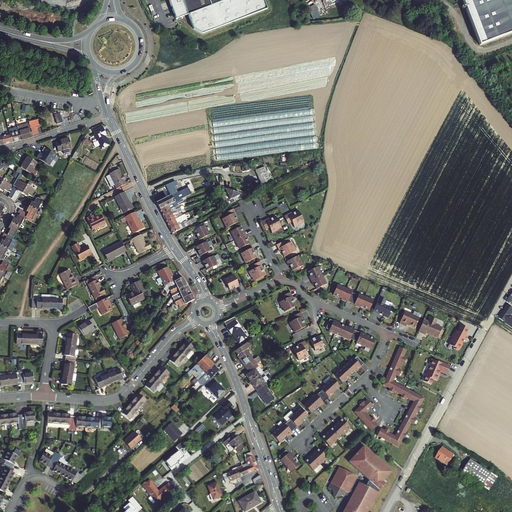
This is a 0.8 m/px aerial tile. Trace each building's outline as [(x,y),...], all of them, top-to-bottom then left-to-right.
[(182,0),(188,14),(226,0),(182,0)] [(333,5),(334,4),(334,3),(333,2),(332,0),(331,0),(328,0),(327,0),(326,1),(326,2),(325,4),(326,5),(327,7),(328,8),(329,8),(331,8),(332,7),(333,5)] [(511,0),(462,0),(480,44),(511,31),(511,0)] [(314,19),(322,16),(316,4),(309,7),(314,19)] [(64,123),(63,117),(62,114),(58,115),(58,114),(54,115),(53,115),(55,125),(64,123)] [(16,119),(17,124),(18,129),(19,132),(21,141),(32,138),(38,135),(37,128),(41,127),(39,120),(28,123),(29,124),(29,125),(21,127),(19,118),(16,119)] [(102,127),(93,132),(98,141),(93,143),(96,148),(100,146),(102,150),(110,146),(105,136),(106,136),(102,127)] [(21,141),(19,132),(10,134),(12,143),(21,141)] [(12,143),(10,134),(1,136),(3,145),(12,143)] [(69,138),(60,141),(61,142),(57,143),(59,151),(72,148),(69,138)] [(44,145),(37,157),(51,166),(58,153),(44,145)] [(38,163),(28,157),(25,162),(26,162),(24,165),(24,164),(22,167),(21,168),(29,173),(31,169),(33,170),(38,163)] [(265,182),(270,180),(264,166),(255,170),(261,184),(265,183),(265,182)] [(113,188),(114,191),(124,187),(122,183),(124,182),(122,179),(120,180),(119,177),(117,172),(104,178),(109,187),(108,187),(109,190),(113,188)] [(20,175),(14,184),(16,185),(16,186),(19,188),(18,190),(22,193),(28,185),(20,180),(21,178),(22,176),(20,175)] [(9,191),(11,192),(12,190),(13,188),(11,187),(12,186),(3,181),(0,185),(0,189),(3,191),(4,189),(8,192),(9,191)] [(250,193),(246,184),(226,193),(230,203),(250,193)] [(34,197),(36,194),(37,192),(37,191),(36,191),(28,185),(22,193),(27,196),(28,194),(34,197)] [(156,203),(160,209),(182,199),(191,194),(188,188),(171,196),(171,195),(156,203)] [(133,210),(124,193),(115,198),(124,214),(133,210)] [(28,207),(37,212),(42,203),(43,201),(39,198),(36,199),(33,204),(31,203),(28,207)] [(160,209),(162,213),(177,205),(177,204),(182,201),(182,199),(160,209)] [(164,218),(174,213),(180,210),(177,205),(162,213),(164,218)] [(26,219),(31,222),(37,212),(28,207),(26,212),(29,213),(27,217),(28,217),(26,219)] [(227,227),(239,221),(232,209),(226,212),(228,216),(223,218),(227,227)] [(299,209),(285,216),(289,223),(292,221),(295,227),(301,224),(300,223),(304,221),(299,209)] [(134,235),(143,230),(139,222),(135,213),(125,218),(134,235)] [(164,218),(167,223),(183,215),(182,214),(176,217),(174,213),(164,218)] [(11,223),(19,228),(24,219),(23,218),(24,216),(20,214),(18,216),(18,215),(15,220),(13,219),(11,223)] [(170,229),(186,221),(185,219),(181,220),(181,219),(178,220),(178,219),(183,216),(183,215),(167,223),(170,229)] [(276,215),(263,222),(266,229),(270,227),(273,232),(278,230),(278,228),(282,226),(276,215)] [(94,218),(93,217),(87,220),(93,231),(106,224),(101,216),(97,218),(95,219),(94,218)] [(170,229),(172,233),(195,222),(193,219),(186,222),(186,221),(170,229)] [(19,228),(11,223),(8,228),(10,229),(8,233),(7,235),(13,239),(14,236),(19,228)] [(199,240),(209,234),(205,225),(203,226),(197,228),(196,229),(193,231),(195,235),(196,234),(199,240)] [(231,231),(235,239),(246,234),(244,230),(243,230),(241,226),(231,231)] [(246,234),(235,239),(240,248),(250,243),(247,239),(249,238),(246,234)] [(140,235),(131,240),(139,254),(151,248),(148,243),(145,245),(140,235)] [(14,242),(12,241),(6,237),(4,242),(1,241),(0,243),(0,245),(7,249),(10,251),(14,242)] [(285,240),(278,243),(285,256),(296,250),(292,241),(287,244),(285,240)] [(207,241),(195,247),(200,256),(210,250),(209,247),(210,247),(207,241)] [(122,245),(121,242),(103,251),(108,261),(126,251),(122,245)] [(81,261),(84,259),(84,258),(92,254),(88,246),(81,250),(78,243),(72,246),(76,253),(77,253),(81,261)] [(253,247),(241,253),(246,262),(257,257),(254,252),(255,251),(253,247)] [(214,255),(202,261),(207,270),(217,264),(216,261),(217,261),(214,255)] [(293,270),(303,265),(298,255),(287,261),(289,265),(290,265),(293,270)] [(266,275),(259,261),(252,265),(254,268),(248,271),(251,277),(253,276),(255,280),(266,275)] [(0,265),(0,271),(4,274),(8,265),(3,262),(1,266),(0,265)] [(309,276),(312,280),(323,275),(318,266),(308,271),(311,275),(309,276)] [(167,285),(176,280),(173,273),(172,274),(168,267),(158,272),(165,286),(167,285)] [(74,280),(72,275),(70,271),(61,275),(68,291),(80,285),(77,278),(76,279),(74,280)] [(235,288),(240,286),(234,274),(224,279),(230,290),(235,287),(235,288)] [(327,283),(323,275),(312,280),(314,284),(315,284),(317,288),(327,283)] [(94,277),(87,281),(89,285),(88,285),(96,299),(106,294),(103,288),(101,289),(97,280),(96,281),(94,277)] [(170,290),(186,283),(183,277),(176,280),(167,285),(164,288),(164,289),(167,294),(170,290)] [(130,285),(133,291),(126,295),(131,305),(144,298),(141,292),(139,289),(140,288),(136,281),(130,285)] [(178,291),(179,293),(188,289),(186,283),(170,290),(172,294),(178,291)] [(338,284),(334,294),(343,298),(347,287),(338,284)] [(353,290),(347,287),(343,298),(342,299),(346,300),(346,299),(352,302),(356,293),(352,291),(353,290)] [(175,303),(192,294),(188,289),(179,293),(172,297),(173,300),(175,303)] [(286,311),(296,305),(290,292),(283,295),(285,299),(279,302),(282,308),(284,307),(286,311)] [(359,294),(356,293),(352,302),(358,304),(357,305),(361,307),(362,306),(366,296),(360,293),(359,294)] [(180,307),(194,300),(192,294),(175,303),(176,305),(178,305),(180,307)] [(375,299),(366,296),(362,306),(370,310),(375,299)] [(380,296),(374,311),(380,314),(381,313),(384,314),(385,315),(389,317),(393,309),(392,307),(386,304),(386,303),(387,299),(380,296)] [(32,309),(49,309),(50,299),(40,299),(32,298),(32,309)] [(90,312),(91,312),(99,308),(103,315),(112,310),(110,306),(108,303),(110,302),(108,298),(88,308),(90,312)] [(58,299),(50,299),(49,309),(62,309),(62,299),(58,299)] [(511,307),(508,305),(499,318),(505,323),(511,328),(511,307)] [(406,310),(401,322),(407,325),(408,323),(416,326),(420,317),(406,310)] [(296,332),(307,326),(300,312),(293,316),(295,319),(290,322),(293,328),(294,328),(296,332)] [(425,318),(420,330),(426,333),(428,330),(430,332),(439,336),(443,326),(436,323),(438,318),(432,315),(430,320),(425,318)] [(235,316),(224,322),(227,326),(226,327),(232,334),(239,343),(247,337),(240,328),(240,327),(235,320),(237,319),(235,316)] [(124,328),(126,327),(123,321),(122,322),(120,319),(112,323),(120,338),(128,334),(126,331),(124,328)] [(330,331),(336,333),(340,323),(341,322),(337,320),(337,321),(331,319),(327,328),(331,329),(330,331)] [(89,320),(78,327),(83,335),(94,329),(96,328),(94,325),(93,326),(92,326),(89,320)] [(336,333),(344,337),(349,326),(340,323),(336,333)] [(466,333),(470,327),(462,323),(459,329),(458,329),(456,332),(455,333),(452,337),(453,339),(451,342),(451,344),(455,346),(454,347),(459,349),(460,348),(460,349),(464,343),(463,342),(464,341),(463,341),(465,338),(467,339),(469,335),(466,333)] [(351,338),(354,339),(358,330),(352,328),(353,327),(349,325),(349,326),(344,337),(351,340),(351,338)] [(357,343),(363,345),(368,334),(368,333),(365,332),(364,333),(358,330),(354,339),(358,341),(357,343)] [(68,333),(66,346),(76,348),(78,335),(68,333)] [(30,344),(30,334),(17,334),(17,344),(30,344)] [(42,335),(30,334),(30,344),(42,345),(42,335)] [(368,334),(363,345),(372,349),(376,338),(368,334)] [(319,335),(310,340),(316,350),(319,349),(319,350),(325,347),(319,335)] [(186,357),(189,359),(194,353),(191,351),(194,347),(186,341),(178,350),(186,357)] [(257,362),(261,360),(258,356),(253,360),(246,349),(250,346),(247,342),(235,350),(238,354),(237,355),(240,359),(241,358),(242,359),(241,360),(245,366),(246,365),(249,368),(257,362)] [(309,349),(306,342),(293,348),(299,360),(308,356),(305,350),(309,349)] [(74,356),(76,348),(66,346),(64,355),(66,355),(65,359),(75,361),(76,357),(74,356)] [(392,366),(390,370),(388,374),(396,377),(398,374),(400,375),(402,369),(400,368),(403,362),(405,363),(408,357),(405,356),(408,349),(400,346),(398,351),(399,351),(398,354),(397,354),(395,358),(393,363),(394,363),(393,366),(392,366)] [(186,357),(178,350),(170,360),(178,366),(186,357)] [(211,350),(209,352),(195,365),(193,368),(191,369),(186,374),(188,377),(192,381),(195,384),(196,383),(198,381),(214,365),(209,359),(214,354),(211,350)] [(360,367),(365,363),(358,356),(355,358),(354,357),(349,361),(357,370),(358,371),(360,368),(360,367)] [(448,373),(451,365),(440,360),(440,361),(433,358),(431,362),(431,363),(429,368),(430,368),(427,374),(426,374),(423,379),(432,383),(434,378),(438,379),(440,374),(439,373),(441,370),(448,373)] [(73,373),(75,361),(65,359),(63,371),(73,373)] [(357,370),(349,361),(343,368),(350,376),(357,370)] [(204,385),(212,377),(220,370),(214,365),(198,381),(200,383),(203,386),(204,385)] [(162,366),(153,376),(161,383),(169,373),(162,366)] [(350,376),(343,368),(342,367),(335,373),(343,383),(346,380),(347,380),(351,377),(350,376)] [(119,369),(107,374),(111,383),(123,378),(119,369)] [(71,385),(73,373),(63,371),(61,384),(71,385)] [(7,375),(9,385),(17,384),(17,382),(21,382),(20,372),(16,372),(16,374),(7,375)] [(20,372),(21,382),(25,381),(25,383),(34,382),(33,372),(24,373),(23,372),(20,372)] [(107,374),(96,378),(99,388),(111,383),(107,374)] [(0,386),(9,385),(7,375),(0,376),(0,386)] [(251,381),(257,390),(266,384),(273,379),(271,376),(264,381),(259,375),(251,381)] [(153,392),(161,383),(153,376),(146,386),(153,392)] [(212,377),(204,385),(218,398),(225,391),(212,377)] [(334,393),(341,386),(333,377),(326,384),(334,393)] [(395,380),(391,379),(387,386),(391,388),(390,390),(395,393),(396,391),(403,394),(407,387),(395,380)] [(264,398),(268,403),(275,399),(272,395),(274,393),(272,390),(269,391),(267,388),(268,387),(266,384),(257,390),(263,399),(264,398)] [(334,393),(326,384),(321,389),(323,390),(320,392),(326,400),(331,395),(332,396),(335,394),(334,393)] [(419,393),(407,387),(403,394),(402,397),(407,399),(408,397),(415,401),(419,393)] [(322,404),(326,400),(320,392),(317,395),(316,394),(311,398),(319,407),(322,405),(322,404)] [(139,393),(130,403),(138,410),(147,400),(139,393)] [(414,403),(410,410),(417,414),(419,411),(420,411),(423,406),(422,406),(426,397),(419,393),(415,401),(416,402),(415,404),(414,403)] [(312,413),(319,407),(311,398),(304,405),(312,413)] [(233,405),(227,399),(221,405),(224,408),(214,416),(221,424),(223,424),(228,419),(229,420),(234,416),(229,410),(233,405)] [(361,418),(367,412),(366,411),(367,410),(368,411),(374,405),(368,399),(366,402),(365,401),(360,405),(361,406),(355,411),(361,418)] [(130,403),(123,413),(130,419),(138,410),(130,403)] [(301,407),(295,414),(302,422),(309,416),(301,407)] [(402,426),(409,429),(412,423),(415,424),(418,419),(415,417),(417,414),(410,410),(406,418),(407,418),(405,421),(404,421),(402,426)] [(25,415),(21,415),(22,425),(26,425),(26,423),(35,421),(34,412),(25,413),(25,415)] [(372,418),(367,412),(361,418),(372,430),(378,425),(376,422),(377,421),(373,417),(372,418)] [(19,430),(23,430),(22,425),(21,415),(18,416),(17,413),(8,414),(10,425),(18,424),(19,430)] [(60,427),(61,414),(48,413),(47,422),(48,423),(51,423),(51,426),(60,427)] [(1,426),(10,425),(8,414),(0,415),(0,427),(1,427),(1,426)] [(70,415),(61,414),(60,427),(69,428),(68,431),(72,431),(72,429),(73,416),(70,416),(70,415)] [(303,423),(302,422),(295,414),(289,418),(291,419),(288,422),(294,429),(299,425),(300,425),(303,423)] [(76,426),(85,427),(86,418),(73,416),(72,429),(75,430),(76,426)] [(102,419),(99,419),(98,429),(102,429),(102,427),(111,428),(112,418),(103,417),(102,419)] [(85,427),(98,429),(99,419),(86,418),(85,427)] [(352,428),(343,418),(340,422),(339,421),(335,424),(336,425),(344,433),(344,434),(352,428)] [(171,422),(163,430),(174,441),(182,434),(171,422)] [(279,427),(287,437),(290,434),(290,433),(294,429),(288,422),(285,424),(284,423),(279,427)] [(337,440),(344,433),(336,425),(329,431),(337,440)] [(409,429),(402,426),(398,433),(399,434),(398,436),(394,443),(400,446),(404,438),(405,439),(408,433),(407,433),(409,429)] [(279,427),(272,434),(280,443),(287,437),(279,427)] [(394,443),(398,436),(390,432),(392,430),(387,428),(386,430),(382,428),(378,435),(394,443)] [(337,440),(329,431),(329,430),(325,434),(326,435),(322,438),(331,447),(338,440),(337,440)] [(124,440),(130,448),(136,443),(138,441),(138,442),(141,439),(135,431),(124,440)] [(235,448),(238,452),(244,447),(241,443),(243,442),(238,436),(235,439),(233,440),(231,437),(224,443),(231,452),(235,448)] [(393,471),(365,446),(359,452),(359,454),(360,455),(359,456),(358,455),(356,455),(350,462),(370,480),(367,486),(357,481),(359,477),(341,467),(330,488),(334,491),(336,498),(344,496),(345,496),(349,495),(352,490),(356,492),(357,490),(358,491),(356,494),(355,493),(344,511),(369,511),(381,490),(387,483),(384,481),(393,471)] [(443,447),(436,458),(448,466),(455,456),(443,447)] [(40,460),(51,466),(58,454),(55,452),(55,453),(47,449),(40,460)] [(321,465),(328,458),(320,449),(316,452),(315,451),(312,455),(321,465)] [(170,458),(165,462),(169,466),(168,466),(171,471),(176,467),(174,464),(184,456),(179,450),(170,458)] [(285,466),(294,458),(295,457),(292,454),(291,455),(287,450),(279,457),(282,460),(281,461),(285,466)] [(6,464),(13,468),(15,465),(13,464),(17,456),(8,452),(4,460),(6,460),(4,464),(6,464)] [(253,472),(258,469),(252,452),(244,455),(246,458),(245,459),(247,463),(243,465),(244,466),(250,465),(253,472)] [(58,454),(51,466),(54,468),(53,470),(61,474),(66,466),(68,462),(61,458),(62,456),(58,454)] [(314,471),(321,465),(312,455),(308,458),(309,459),(306,462),(314,471)] [(294,458),(285,466),(292,472),(300,465),(294,458)] [(471,460),(463,473),(484,487),(486,484),(492,474),(471,460)] [(13,468),(6,464),(4,468),(6,469),(2,477),(10,481),(14,474),(13,473),(15,469),(13,468)] [(245,468),(244,466),(243,465),(237,467),(241,477),(249,474),(246,468),(245,468)] [(250,465),(244,466),(245,468),(246,468),(249,474),(253,472),(250,465)] [(84,476),(66,466),(61,474),(77,484),(84,476)] [(226,473),(230,482),(241,477),(237,467),(232,469),(232,471),(226,473)] [(492,474),(486,484),(490,486),(496,476),(492,474)] [(10,481),(2,477),(0,479),(0,489),(5,492),(10,481)] [(173,489),(168,484),(158,491),(150,480),(143,485),(157,502),(173,489)] [(217,482),(208,486),(212,497),(220,491),(219,490),(220,489),(217,482)] [(220,491),(212,497),(213,499),(222,496),(220,491)] [(254,491),(238,501),(245,511),(261,502),(254,491)] [(138,503),(132,497),(128,500),(130,502),(123,508),(126,511),(124,511),(134,511),(133,511),(136,509),(133,506),(138,503)] [(134,511),(136,511),(141,507),(138,503),(133,506),(136,509),(133,511),(134,511)]
